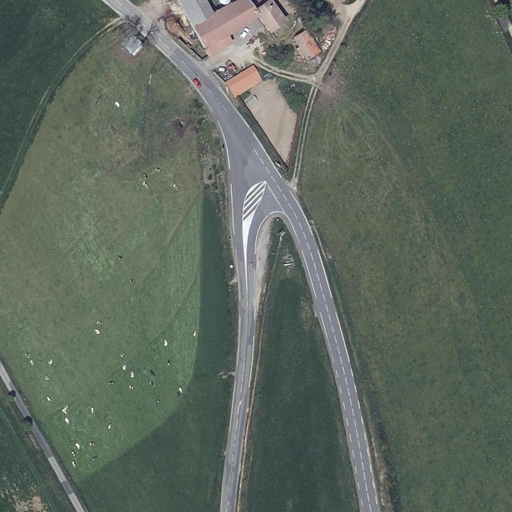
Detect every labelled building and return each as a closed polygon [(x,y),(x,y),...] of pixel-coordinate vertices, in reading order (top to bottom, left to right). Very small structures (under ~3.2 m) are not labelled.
[(186,0),(202,27),(223,14),(215,0),(186,0)] [(274,35),(284,29),(266,1),(257,7),(252,0),(245,0),(223,14),(202,27),(217,49),(241,35),(256,23),(263,16),(274,35)] [(268,0),(266,1),(284,29),(290,25),(277,2),(272,5),(268,0)] [(217,49),(223,57),(246,43),(241,35),(217,49)] [(303,50),(316,42),(312,36),(298,42),(303,50)] [(324,58),(316,42),(303,50),(311,65),(324,58)] [(241,87),(250,101),(276,85),(267,71),(241,87)]
